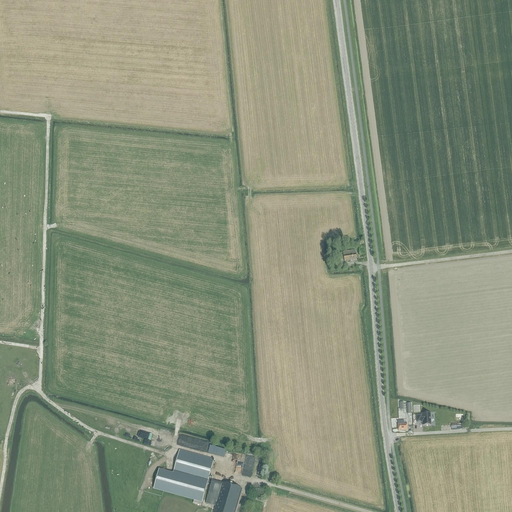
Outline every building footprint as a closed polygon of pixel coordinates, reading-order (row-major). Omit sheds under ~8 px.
[(344,261),(356,259),(356,254),(355,254),(355,250),(343,252),(343,256),(344,256),(344,261)] [(422,415),(417,416),(417,422),(422,422),(423,425),(431,425),(430,413),(422,414),(422,415)] [(407,424),(404,424),(404,420),(398,421),(398,424),(398,430),(407,430),(407,424)] [(226,450),(210,446),(208,453),(224,458),(226,450)] [(209,478),(215,459),(181,449),(174,473),(160,469),(155,486),(203,500),(208,483),(211,484),(206,503),(216,506),(213,511),(235,511),(242,488),(209,478)]
